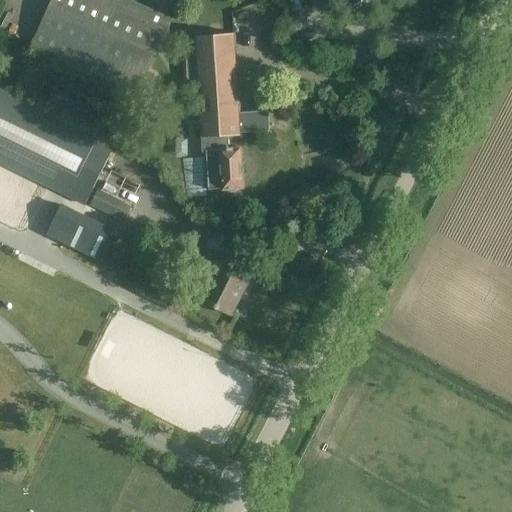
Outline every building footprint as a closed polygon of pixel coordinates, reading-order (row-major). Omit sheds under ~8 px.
[(128,0),(53,0),(33,45),(117,84),(138,93),(151,65),(172,20),(128,0)] [(299,0),(290,0),(293,12),(302,10),(299,0)] [(349,0),(354,8),(369,0),(349,0)] [(199,84),(202,137),(201,137),(202,153),(207,153),(209,190),(224,189),(224,190),(244,189),(241,149),(230,149),(229,137),(240,136),(234,34),(214,35),(196,36),(198,61),(183,61),(184,85),(199,84)] [(380,75),(385,53),(352,45),(347,67),(380,75)] [(54,89),(47,105),(83,122),(90,106),(54,89)] [(114,147),(0,91),(0,162),(85,204),(114,147)] [(358,115),(347,125),(358,136),(368,126),(358,115)] [(98,189),(90,206),(123,222),(131,206),(116,198),(98,189)] [(48,235),(103,262),(118,234),(63,206),(48,235)] [(115,241),(109,253),(118,258),(124,245),(115,241)] [(204,301),(213,306),(231,315),(247,284),(226,273),(233,261),(210,249),(199,270),(216,279),(204,301)]
